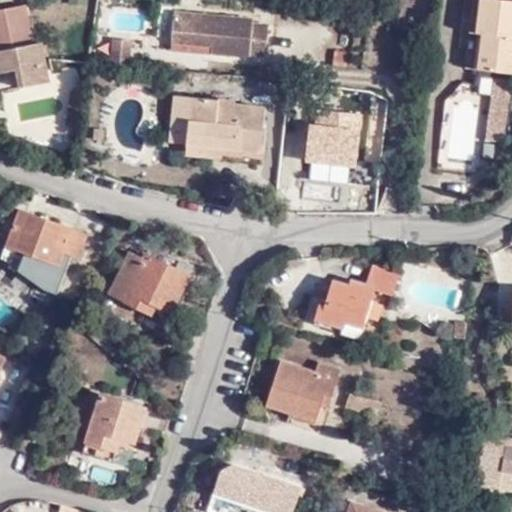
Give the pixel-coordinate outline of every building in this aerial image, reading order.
[(22,8),(17,9),(19,12),(29,68),(12,72),(15,90),(44,85),(37,46),(30,47),(22,8)] [(19,12),(17,9),(0,11),(0,74),(12,72),(29,68),(19,12)] [(504,85),(506,64),(498,63),(499,50),(507,50),(508,41),(511,41),(511,14),(461,11),(458,62),(466,62),(465,82),(504,85)] [(247,23),(248,18),(170,13),(167,42),(207,45),(206,52),(245,55),(246,52),(261,53),(263,24),(247,23)] [(129,57),(132,42),(115,39),(112,55),(129,57)] [(498,63),(506,64),(507,50),(499,50),(498,63)] [(457,81),(465,82),(466,62),(458,62),(457,81)] [(57,125),(69,127),(76,93),(64,90),(57,125)] [(470,91),(468,104),(467,107),(481,109),(477,154),(492,156),(499,107),(501,93),(470,91)] [(183,104),(188,101),(169,99),(163,145),(179,147),(183,104)] [(226,105),(188,101),(183,104),(179,147),(213,150),(255,155),(257,131),(254,131),(256,111),(226,108),(226,105)] [(213,150),(179,147),(178,157),(212,161),(213,150)] [(77,259),(86,235),(19,210),(4,248),(57,267),(63,254),(77,259)] [(106,294),(120,301),(125,293),(153,306),(168,315),(188,276),(144,253),(141,259),(126,252),(106,294)] [(316,321),(345,330),(347,322),(363,327),(374,289),(395,295),(402,274),(372,266),(367,285),(350,281),(347,287),(333,282),(328,300),(323,298),(316,321)] [(0,271),(0,318),(24,295),(10,280),(9,281),(0,271)] [(125,293),(120,301),(148,315),(153,306),(125,293)] [(448,337),(460,339),(462,322),(451,321),(448,337)] [(347,322),(345,330),(343,334),(359,338),(363,327),(347,322)] [(312,422),(318,405),(322,395),(330,397),(339,369),(317,362),(313,372),(279,362),(265,407),(312,422)] [(374,416),(378,403),(349,393),(345,406),(374,416)] [(322,395),(318,405),(326,407),(330,397),(322,395)] [(98,396),(81,443),(103,450),(108,436),(118,440),(131,445),(143,410),(98,396)] [(103,450),(81,443),(77,454),(108,465),(118,440),(108,436),(103,450)] [(245,463),(250,450),(230,444),(226,456),(245,463)] [(511,448),(486,444),(482,466),(506,469),(511,470),(511,448)] [(264,455),(250,450),(245,463),(259,468),(264,455)] [(418,480),(422,465),(399,458),(394,473),(418,480)] [(506,469),(482,466),(480,484),(504,488),(506,469)] [(92,467),(89,479),(113,485),(117,473),(92,467)] [(260,511),(262,505),(271,508),(280,482),(260,475),(256,486),(217,474),(205,511),(260,511)] [(378,511),(351,503),(347,511),(378,511)]
